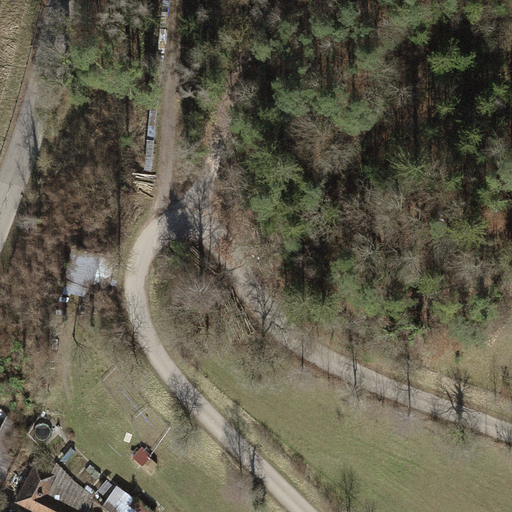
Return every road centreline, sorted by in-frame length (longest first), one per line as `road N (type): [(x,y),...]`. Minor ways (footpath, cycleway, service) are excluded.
road 1 (track): [(285,0),(225,109),(194,211)]
road 2 (tertiary): [(60,0),(53,52),(0,217)]
road 3 (track): [(177,0),(170,207)]
